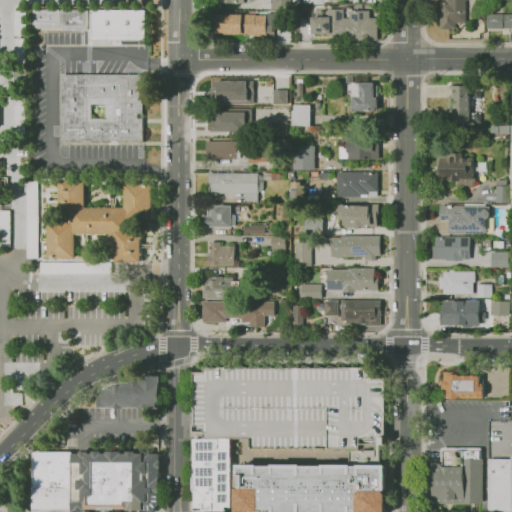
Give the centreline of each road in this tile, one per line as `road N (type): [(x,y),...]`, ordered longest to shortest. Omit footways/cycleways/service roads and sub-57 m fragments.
road 1 (residential): [(183,61),(511,58)]
road 2 (residential): [(178,318),(183,0)]
road 3 (residential): [(406,346),(406,58)]
road 4 (secondary): [(406,346),(177,346)]
road 5 (secondary): [(177,346),(99,372),(0,452)]
road 6 (tertiary): [(175,511),(177,346)]
road 7 (residential): [(407,511),(406,346)]
